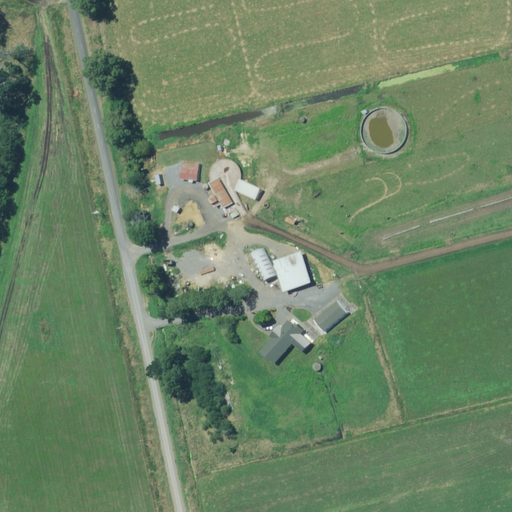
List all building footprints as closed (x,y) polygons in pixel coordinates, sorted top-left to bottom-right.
[(233,193),(235,192),(237,190),(239,188),(241,186),(242,184),(243,181),(244,179),(244,176),(244,173),(243,171),(242,168),(240,166),(239,164),(237,162),(235,161),(232,160),(229,160),(227,160),(224,160),(221,161),(219,162),(217,164),(215,166),(214,168),(213,171),(212,174),(212,176),(213,179),(214,182),(215,184),(221,195),(216,198),(221,208),(227,205),(229,209),(239,203),(233,193)] [(265,189),(245,180),(240,190),(260,200),(265,189)] [(280,276),(267,249),(255,255),(268,282),(280,276)] [(316,283),(306,252),(279,261),(289,292),(316,283)] [(352,312),(343,301),(318,321),(328,332),(352,312)] [(310,330),(296,318),(287,328),(284,326),(275,336),(277,338),(265,352),(279,365),(297,344),(307,353),(320,339),(310,330)] [(325,364),(323,362),(322,362),(321,362),(320,362),(319,362),(318,363),(317,363),(317,364),(316,365),(316,366),(316,367),(316,368),(316,369),(317,370),(317,371),(318,371),(319,372),(320,372),(321,372),(322,372),(323,372),(324,371),(325,371),(325,370),(326,369),(326,368),(326,367),(326,366),(326,365),(325,364)]
